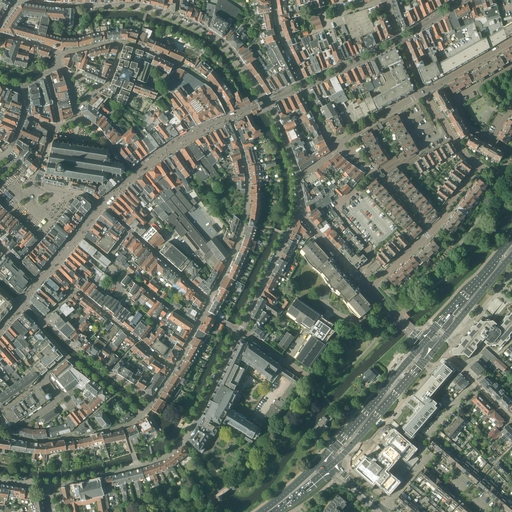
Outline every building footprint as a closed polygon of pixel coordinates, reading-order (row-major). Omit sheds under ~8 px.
[(0,7),(5,11),(10,5),(9,3),(4,0),(2,0),(0,4),(0,3),(0,7)] [(163,0),(164,1),(162,9),(167,10),(174,12),(175,0),(163,0)] [(180,0),(180,5),(179,14),(185,16),(185,17),(188,5),(188,0),(185,0),(184,0),(180,0)] [(217,0),(216,6),(212,19),(209,29),(222,38),(240,10),(225,0),(217,0)] [(313,0),(314,3),(316,10),(325,6),(323,0),(313,0)] [(426,4),(424,0),(417,0),(424,17),(430,14),(426,4)] [(428,0),(424,0),(426,4),(430,14),(434,11),(432,6),(430,2),(428,0)] [(434,11),(438,8),(434,0),(428,0),(430,2),(432,6),(434,11)] [(434,0),(438,8),(446,3),(444,0),(434,0)] [(473,0),(472,0),(467,3),(473,19),(479,17),(476,10),(473,0)] [(473,0),(476,10),(479,17),(482,27),(488,25),(486,15),(480,0),(473,0)] [(487,0),(480,0),(486,15),(488,25),(495,23),(487,0)] [(487,0),(495,23),(497,30),(500,29),(498,22),(502,21),(501,18),(498,9),(496,3),(495,0),(487,0)] [(399,21),(406,17),(407,17),(403,7),(404,7),(402,1),(393,5),(394,8),(399,21)] [(423,18),(419,6),(418,6),(416,1),(410,4),(410,5),(412,10),(417,22),(423,18)] [(188,5),(185,17),(190,19),(193,8),(194,6),(194,3),(191,3),(191,5),(188,5)] [(216,6),(207,3),(206,10),(206,15),(206,17),(206,19),(205,26),(209,29),(212,19),(216,6)] [(467,3),(454,12),(461,30),(469,49),(469,50),(473,60),(486,53),(485,52),(483,48),(481,42),(474,22),(473,19),(467,3)] [(14,36),(13,36),(14,35),(15,35),(43,43),(45,35),(49,22),(49,20),(66,22),(66,25),(66,26),(67,27),(68,28),(69,28),(70,28),(71,28),(72,27),(72,26),(73,25),(73,22),(73,19),(75,19),(75,11),(74,10),(68,9),(68,10),(67,10),(58,9),(57,9),(55,9),(55,8),(54,8),(54,9),(52,9),(45,8),(46,8),(44,8),(42,8),(42,7),(41,7),(39,7),(38,7),(37,7),(35,7),(35,6),(34,6),(32,6),(31,6),(28,6),(28,5),(27,5),(25,5),(24,5),(17,7),(16,8),(15,10),(14,10),(15,11),(13,13),(11,15),(11,16),(9,18),(9,19),(7,21),(6,23),(5,23),(5,24),(4,26),(3,27),(2,29),(1,29),(1,30),(0,31),(0,32),(13,36),(13,37),(14,36)] [(382,5),(371,8),(373,13),(384,9),(382,5)] [(417,22),(412,10),(410,5),(404,7),(403,7),(407,17),(406,17),(411,26),(417,22)] [(193,8),(190,19),(197,22),(200,11),(197,10),(198,7),(194,6),(193,8)] [(271,12),(270,6),(255,7),(254,7),(255,11),(256,11),(257,14),(271,12)] [(369,14),(368,9),(344,17),(352,39),(354,38),(361,35),(362,37),(367,50),(373,46),(374,47),(380,43),(374,29),(374,28),(369,14)] [(280,16),(281,20),(281,23),(282,24),(291,21),(290,19),(302,16),(301,11),(299,11),(296,12),(289,14),(280,16)] [(449,15),(456,33),(458,39),(463,52),(468,63),(473,60),(469,50),(469,49),(461,30),(454,12),(449,15)] [(265,21),(272,20),(271,13),(264,14),(263,14),(264,21),(265,21)] [(449,15),(443,19),(452,43),(453,45),(457,55),(462,67),(467,63),(468,63),(463,52),(458,39),(456,33),(449,15)] [(377,18),(380,25),(383,31),(386,40),(393,36),(387,18),(382,20),(381,17),(377,18)] [(403,31),(411,26),(406,17),(399,21),(403,31)] [(296,19),(291,21),(282,24),(285,34),(293,32),(293,33),(300,31),(296,19)] [(443,19),(437,23),(445,46),(452,43),(443,19)] [(265,24),(262,25),(262,24),(261,25),(259,25),(260,28),(273,24),(272,20),(265,21),(265,24)] [(437,23),(431,27),(442,53),(446,62),(447,65),(450,73),(456,70),(451,59),(446,48),(445,46),(437,23)] [(495,23),(488,25),(495,46),(501,43),(497,30),(495,23)] [(380,43),(386,40),(383,31),(380,25),(374,28),(374,29),(380,43)] [(488,25),(482,27),(482,28),(484,33),(487,40),(490,49),(495,46),(488,25)] [(99,27),(99,28),(100,31),(100,33),(102,42),(107,41),(106,33),(107,33),(106,26),(99,27)] [(251,46),(254,44),(257,42),(256,41),(257,41),(256,38),(248,44),(249,45),(246,47),(243,43),(248,38),(244,34),(245,33),(246,32),(245,31),(241,27),(233,35),(227,41),(236,50),(239,55),(249,48),(251,46)] [(431,27),(425,31),(431,46),(432,47),(435,54),(438,61),(439,63),(439,65),(444,76),(445,76),(446,75),(450,73),(447,65),(446,62),(442,53),(431,27)] [(149,40),(155,42),(157,39),(154,38),(153,40),(150,39),(153,32),(151,32),(146,29),(143,28),(141,33),(138,43),(139,44),(145,47),(148,41),(149,41),(149,40)] [(114,40),(121,39),(120,29),(119,29),(119,32),(111,32),(112,36),(113,40),(114,40)] [(131,30),(126,30),(127,40),(135,43),(139,30),(136,29),(135,31),(131,30)] [(229,29),(222,38),(226,41),(233,33),(229,29)] [(274,29),(266,31),(260,33),(262,39),(263,39),(264,39),(275,35),(275,33),(274,29)] [(481,42),(439,65),(444,76),(445,76),(446,75),(450,73),(456,70),(462,67),(467,63),(468,63),(473,60),(486,53),(485,52),(490,49),(495,46),(501,43),(507,39),(504,30),(487,40),(481,42)] [(425,31),(418,35),(424,48),(425,50),(432,47),(431,46),(425,31)] [(287,42),(295,39),(295,38),(293,33),(293,32),(285,34),(287,42)] [(321,40),(319,41),(321,46),(320,46),(322,51),(328,68),(336,64),(329,46),(327,39),(324,32),(319,34),(321,40)] [(93,43),(102,42),(100,33),(91,35),(93,43)] [(348,59),(352,57),(347,43),(345,36),(344,36),(343,34),(339,36),(342,44),(348,59)] [(63,51),(63,50),(63,47),(60,46),(62,39),(59,38),(45,35),(43,43),(43,44),(44,45),(53,48),(63,51)] [(91,35),(76,39),(78,48),(93,43),(91,35)] [(268,44),(277,40),(277,39),(275,35),(264,39),(263,39),(265,45),(268,44)] [(418,35),(412,38),(420,57),(427,54),(425,50),(424,48),(418,35)] [(300,40),(301,39),(300,36),(295,38),(295,39),(287,42),(289,46),(297,43),(296,41),(300,39),(300,40)] [(337,42),(344,61),(348,59),(342,44),(339,36),(336,38),(337,42)] [(307,37),(301,39),(306,50),(307,51),(309,55),(307,51),(312,49),(314,53),(312,49),(309,43),(309,42),(309,41),(307,37)] [(362,37),(355,40),(360,53),(361,53),(368,50),(367,50),(362,37)] [(412,38),(406,42),(407,44),(410,52),(414,60),(421,58),(420,57),(412,38)] [(29,51),(30,45),(21,43),(13,41),(4,39),(2,43),(3,43),(1,47),(6,49),(9,51),(8,54),(4,52),(0,61),(13,65),(19,48),(29,51)] [(72,47),(78,48),(76,39),(62,39),(60,46),(63,47),(63,50),(66,50),(66,49),(72,49),(72,47)] [(309,43),(312,49),(314,53),(315,55),(322,71),(328,68),(322,51),(320,46),(321,46),(319,41),(318,39),(311,42),(310,42),(309,43)] [(149,41),(148,41),(145,47),(152,49),(155,42),(149,40),(149,41)] [(155,42),(152,49),(157,51),(157,53),(160,54),(161,53),(167,55),(177,60),(181,62),(185,55),(183,54),(178,52),(170,48),(172,43),(164,40),(162,45),(155,42)] [(265,52),(272,63),(272,64),(278,62),(278,61),(279,61),(286,58),(279,45),(277,40),(268,44),(263,47),(265,52)] [(351,42),(352,45),(356,55),(360,53),(355,40),(351,42)] [(329,46),(336,64),(344,61),(337,42),(332,43),(333,45),(329,46)] [(352,45),(350,46),(349,42),(347,43),(352,57),(356,55),(352,45)] [(298,44),(290,47),(293,54),(300,51),(299,48),(300,48),(299,46),(299,47),(298,44)] [(38,47),(30,45),(29,51),(29,53),(37,55),(37,54),(42,56),(44,48),(38,47)] [(109,46),(98,48),(100,56),(108,54),(107,54),(108,53),(109,46)] [(130,48),(123,46),(121,54),(118,64),(117,67),(115,73),(113,80),(111,84),(117,87),(121,89),(116,102),(125,105),(133,86),(134,80),(135,80),(135,79),(136,76),(143,52),(136,50),(134,54),(133,53),(129,68),(127,68),(131,53),(129,52),(130,48)] [(252,53),(250,50),(253,49),(251,46),(249,48),(239,55),(241,58),(242,60),(246,66),(259,57),(262,56),(259,51),(252,53)] [(380,57),(377,58),(389,83),(382,86),(380,87),(378,87),(378,88),(383,95),(373,100),(378,111),(414,91),(414,89),(402,65),(404,64),(397,47),(386,54),(380,57)] [(414,60),(413,60),(414,61),(415,64),(417,67),(417,68),(418,68),(419,70),(418,70),(419,71),(420,76),(422,80),(424,84),(428,85),(432,83),(434,82),(438,80),(438,79),(440,78),(444,76),(439,65),(439,63),(438,61),(435,54),(432,47),(425,50),(427,54),(420,57),(421,58),(414,60)] [(47,57),(49,59),(51,56),(48,55),(50,50),(44,48),(42,56),(47,57)] [(511,48),(503,54),(503,55),(468,76),(468,74),(449,85),(453,94),(472,83),(473,85),(477,82),(505,65),(505,66),(509,64),(508,62),(511,59),(511,48)] [(316,74),(311,61),(308,62),(307,60),(310,58),(309,55),(307,51),(306,50),(301,52),(302,56),(303,56),(305,61),(306,63),(308,67),(308,68),(311,76),(316,74)] [(83,52),(79,53),(76,62),(78,63),(75,72),(77,72),(78,69),(82,58),(84,52),(83,52)] [(132,92),(154,99),(158,92),(145,87),(144,87),(145,83),(146,84),(148,76),(152,65),(168,73),(169,74),(173,65),(154,57),(143,52),(136,76),(137,77),(136,80),(136,81),(135,81),(134,80),(133,86),(134,86),(132,92)] [(18,53),(13,65),(27,68),(28,60),(29,60),(29,58),(28,58),(29,55),(18,53)] [(74,54),(74,55),(72,61),(71,61),(69,68),(71,69),(74,62),(76,62),(79,53),(74,54)] [(309,55),(310,58),(311,61),(316,74),(322,71),(315,55),(314,53),(309,55)] [(72,61),(74,55),(65,56),(62,61),(66,62),(65,66),(69,69),(69,68),(71,61),(72,61)] [(259,57),(246,66),(254,77),(261,73),(257,68),(262,65),(264,64),(262,62),(259,57)] [(85,59),(82,58),(78,69),(84,71),(85,71),(87,65),(88,60),(85,59)] [(195,70),(200,63),(198,61),(199,61),(198,60),(195,63),(186,58),(184,63),(195,70)] [(286,58),(279,61),(282,66),(284,70),(291,84),(291,85),(298,82),(291,68),(286,58)] [(373,61),(371,62),(382,86),(389,83),(377,58),(373,61)] [(206,78),(207,77),(213,71),(201,61),(200,63),(195,70),(204,76),(206,78)] [(284,70),(282,66),(279,61),(278,61),(278,62),(272,64),(278,74),(282,81),(285,87),(291,84),(284,70)] [(305,61),(304,62),(298,64),(299,66),(303,64),(305,68),(301,70),(305,79),(311,76),(308,68),(308,67),(306,63),(305,61)] [(380,87),(382,86),(371,62),(364,64),(371,80),(373,82),(377,80),(380,87)] [(266,67),(268,71),(271,76),(279,90),(285,87),(282,81),(278,74),(272,64),(272,63),(266,67)] [(92,67),(88,77),(89,78),(92,79),(95,70),(96,68),(96,65),(93,64),(92,67)] [(261,73),(254,77),(255,78),(261,87),(262,89),(267,95),(273,92),(269,85),(265,79),(263,77),(262,75),(264,73),(268,71),(266,67),(264,64),(262,65),(264,68),(262,70),(263,72),(261,73)] [(92,67),(87,65),(85,71),(84,71),(83,75),(85,76),(88,77),(92,67)] [(99,71),(98,75),(106,78),(107,76),(111,68),(101,65),(99,71)] [(369,92),(378,88),(378,87),(379,87),(380,87),(377,80),(373,82),(371,80),(364,65),(357,68),(366,87),(368,91),(369,92),(369,91),(369,92)] [(368,91),(366,87),(357,68),(350,71),(358,87),(360,90),(362,89),(364,94),(368,91)] [(189,115),(195,126),(203,123),(225,114),(220,103),(215,96),(210,90),(207,87),(205,85),(198,80),(190,75),(186,72),(179,69),(174,76),(167,87),(176,99),(180,103),(185,111),(189,115)] [(52,82),(53,85),(64,81),(63,77),(62,77),(60,70),(52,73),(50,74),(51,76),(52,82)] [(207,77),(216,90),(223,85),(219,79),(217,76),(215,74),(213,71),(207,77)] [(268,71),(264,73),(267,78),(265,79),(269,85),(273,92),(279,90),(271,76),(268,71)] [(350,71),(344,74),(348,82),(347,82),(349,86),(353,93),(357,91),(355,88),(358,87),(350,71)] [(349,86),(347,82),(348,82),(344,74),(337,77),(339,82),(343,91),(347,89),(346,88),(349,86)] [(98,75),(96,81),(104,84),(106,78),(98,75)] [(334,101),(332,102),(333,104),(334,105),(336,105),(341,103),(342,104),(349,100),(348,100),(347,98),(347,97),(346,95),(345,95),(343,91),(336,77),(330,80),(324,83),(330,95),(331,94),(333,98),(333,99),(334,101)] [(45,79),(44,78),(43,78),(38,81),(41,87),(40,87),(37,89),(38,90),(30,93),(31,100),(30,100),(32,111),(32,116),(34,116),(34,117),(36,118),(36,116),(36,115),(38,115),(38,116),(45,117),(45,118),(49,118),(50,123),(56,123),(55,122),(55,121),(54,116),(53,112),(52,105),(50,96),(48,87),(45,79),(46,79),(45,79)] [(41,87),(38,81),(28,87),(30,93),(38,90),(37,89),(40,87),(41,87)] [(67,91),(64,81),(53,85),(55,94),(67,91)] [(324,83),(319,85),(326,98),(328,97),(330,101),(331,100),(332,102),(334,101),(333,99),(333,98),(331,94),(330,95),(324,83)] [(107,88),(103,91),(99,93),(98,94),(105,98),(107,99),(108,98),(110,99),(112,94),(114,94),(117,87),(111,84),(109,86),(107,88)] [(223,85),(216,90),(220,95),(227,90),(223,85)] [(322,101),(326,99),(326,98),(319,85),(315,87),(322,101)] [(315,87),(309,89),(309,90),(317,103),(318,103),(322,101),(315,87)] [(6,101),(5,104),(8,105),(10,101),(14,92),(8,89),(3,100),(6,101)] [(227,90),(220,95),(226,103),(231,100),(233,98),(227,90)] [(448,116),(449,119),(461,140),(470,135),(456,111),(457,111),(455,107),(452,109),(441,90),(433,94),(447,117),(448,116)] [(69,100),(67,91),(55,94),(57,100),(61,99),(62,103),(69,100)] [(368,91),(364,94),(363,94),(366,99),(365,99),(364,100),(371,114),(378,111),(371,96),(369,92),(369,91),(369,92),(368,91)] [(14,92),(10,101),(21,104),(21,101),(21,96),(14,92)] [(250,103),(249,103),(247,98),(242,100),(239,92),(234,94),(235,98),(236,102),(233,104),(236,110),(250,103)] [(301,93),(294,96),(300,109),(301,111),(302,113),(303,116),(311,112),(301,93)] [(92,108),(98,113),(99,112),(100,111),(99,109),(101,107),(102,108),(104,106),(102,105),(107,99),(105,98),(98,94),(88,103),(88,104),(92,108)] [(294,96),(287,98),(293,111),(294,112),(300,109),(294,96)] [(287,98),(281,101),(286,112),(279,114),(281,119),(290,115),(289,113),(293,111),(287,98)] [(57,100),(59,110),(65,108),(70,107),(69,100),(62,103),(61,99),(57,100)] [(190,129),(195,126),(189,115),(185,111),(180,103),(176,99),(171,102),(175,109),(172,111),(172,112),(173,113),(186,130),(190,129)] [(327,101),(326,99),(322,101),(318,103),(321,109),(329,104),(327,101)] [(231,100),(226,103),(231,113),(236,110),(233,104),(231,100)] [(365,117),(365,118),(369,115),(371,114),(364,100),(361,102),(358,103),(364,117),(365,117)] [(8,105),(21,110),(21,104),(10,101),(8,105)] [(186,130),(173,113),(172,112),(169,113),(166,109),(167,109),(160,101),(155,105),(158,108),(159,109),(179,134),(186,130)] [(275,105),(279,114),(286,112),(281,101),(276,103),(275,105)] [(417,103),(421,109),(421,110),(428,122),(431,120),(425,109),(425,108),(421,102),(420,101),(417,103)] [(334,105),(333,104),(332,102),(329,104),(321,109),(328,120),(339,114),(334,105)] [(8,105),(5,104),(2,104),(1,108),(20,114),(21,110),(8,105)] [(101,115),(98,113),(92,108),(88,104),(87,105),(81,113),(84,115),(83,115),(84,116),(91,121),(91,122),(92,122),(95,124),(102,116),(101,115)] [(110,110),(105,106),(101,110),(107,115),(110,110)] [(59,114),(60,121),(66,119),(70,117),(73,116),(72,112),(70,107),(65,108),(58,110),(59,114)] [(252,111),(251,111),(251,112),(252,113),(252,114),(253,115),(257,114),(256,112),(257,112),(260,110),(261,110),(262,108),(261,107),(260,107),(259,107),(258,107),(256,108),(255,109),(253,110),(252,111)] [(19,119),(20,114),(1,108),(0,108),(0,112),(5,114),(13,118),(13,117),(19,119)] [(157,118),(172,138),(179,134),(159,109),(154,113),(154,114),(152,115),(155,119),(157,118)] [(158,132),(166,142),(172,138),(157,118),(155,119),(152,115),(149,111),(141,118),(147,126),(151,130),(153,128),(157,133),(158,132)] [(283,124),(283,125),(297,120),(297,119),(301,117),(303,116),(302,113),(302,114),(301,111),(299,113),(299,112),(293,115),(281,120),(282,121),(283,124)] [(0,120),(2,122),(9,125),(16,128),(17,125),(18,119),(13,117),(13,118),(5,114),(0,112),(0,120)] [(95,124),(99,128),(108,118),(109,117),(102,112),(100,114),(99,112),(98,113),(101,115),(102,116),(95,124)] [(304,123),(306,129),(316,124),(311,112),(303,116),(301,117),(304,123)] [(347,129),(344,123),(339,114),(328,120),(327,121),(336,135),(347,129)] [(36,116),(36,118),(39,119),(50,123),(49,118),(45,118),(45,117),(38,116),(38,115),(36,115),(36,116)] [(252,120),(249,115),(245,117),(244,117),(249,129),(250,132),(250,133),(251,136),(260,130),(256,125),(254,125),(252,120)] [(381,125),(388,121),(395,116),(394,115),(380,123),(380,122),(377,124),(380,130),(383,128),(381,125)] [(396,116),(395,116),(388,121),(391,125),(390,126),(395,133),(405,127),(401,120),(398,115),(397,116),(396,116)] [(511,117),(509,116),(507,119),(509,120),(498,139),(506,144),(511,134),(511,117)] [(243,135),(238,136),(241,143),(247,142),(246,140),(248,139),(251,139),(252,138),(251,136),(250,133),(250,132),(249,129),(244,117),(234,122),(235,123),(234,123),(234,124),(234,125),(237,132),(238,135),(243,133),(242,130),(244,129),(246,134),(243,134),(243,135)] [(32,132),(39,135),(41,131),(38,130),(38,129),(36,129),(34,128),(35,126),(36,125),(37,125),(37,124),(33,121),(28,119),(26,118),(26,120),(25,121),(23,127),(22,128),(32,132)] [(112,121),(108,118),(99,128),(102,131),(112,121)] [(0,126),(7,131),(7,132),(14,134),(16,128),(9,125),(2,122),(0,120),(0,126)] [(297,126),(300,125),(297,120),(283,125),(286,131),(296,127),(297,126)] [(105,135),(113,128),(116,125),(112,121),(102,131),(105,135)] [(229,123),(225,125),(231,136),(233,141),(236,140),(235,136),(229,123)] [(42,136),(47,139),(48,134),(49,130),(45,129),(38,124),(37,127),(37,128),(36,129),(38,129),(38,130),(41,131),(39,135),(40,135),(40,136),(42,136)] [(306,129),(305,130),(306,132),(309,131),(310,134),(311,134),(314,132),(319,129),(316,124),(306,129)] [(113,145),(116,143),(121,138),(121,137),(125,134),(116,125),(113,128),(116,132),(109,139),(109,140),(113,145)] [(225,125),(222,127),(227,138),(228,138),(231,136),(225,125)] [(371,132),(372,132),(378,129),(376,125),(367,131),(369,133),(371,132)] [(0,134),(4,139),(2,140),(3,141),(9,144),(12,137),(13,137),(14,134),(7,132),(7,131),(0,126),(0,134)] [(143,128),(144,129),(148,134),(152,139),(159,147),(162,145),(151,130),(147,126),(145,128),(144,127),(143,128)] [(222,127),(216,130),(225,145),(226,145),(227,144),(227,145),(229,144),(228,143),(230,142),(228,138),(227,138),(222,127)] [(286,131),(291,144),(301,139),(302,139),(306,137),(303,131),(302,131),(301,129),(297,131),(296,127),(286,131)] [(399,140),(402,145),(412,139),(409,134),(405,127),(395,133),(399,141),(399,140)] [(17,140),(22,143),(25,137),(37,142),(40,135),(39,135),(32,132),(22,128),(17,140)] [(109,139),(116,132),(113,128),(105,135),(109,139)] [(140,161),(145,157),(149,153),(144,146),(140,140),(139,140),(135,135),(136,134),(133,130),(134,129),(132,128),(125,134),(121,137),(121,138),(116,143),(113,145),(114,146),(117,144),(118,143),(123,139),(129,147),(140,161)] [(136,134),(135,135),(139,140),(140,140),(144,146),(149,153),(155,149),(151,144),(141,131),(139,128),(134,132),(136,134)] [(151,130),(162,145),(166,142),(158,132),(157,133),(153,128),(151,130)] [(155,149),(159,147),(152,139),(148,134),(144,129),(141,131),(151,144),(155,149)] [(311,134),(312,137),(311,138),(312,139),(312,140),(313,140),(319,137),(322,135),(319,129),(314,132),(311,134)] [(225,145),(216,130),(211,133),(218,143),(223,151),(223,152),(225,155),(232,152),(234,151),(234,150),(233,148),(231,143),(229,144),(227,145),(227,144),(226,145),(225,145)] [(249,141),(251,140),(252,143),(254,143),(253,139),(262,134),(263,134),(260,130),(251,136),(252,138),(251,139),(248,139),(249,141)] [(367,131),(362,134),(364,137),(361,138),(362,140),(364,143),(374,137),(372,132),(371,132),(369,133),(367,131)] [(219,153),(220,154),(223,152),(223,151),(218,143),(211,133),(206,135),(213,145),(219,153)] [(77,181),(78,181),(78,180),(81,180),(82,181),(82,182),(83,180),(87,181),(86,183),(87,183),(88,181),(91,182),(91,183),(92,184),(92,182),(96,182),(96,184),(97,184),(97,183),(102,183),(103,182),(105,181),(106,181),(107,180),(105,179),(106,179),(106,176),(108,175),(108,173),(112,174),(112,176),(113,174),(116,175),(115,176),(116,176),(116,175),(120,175),(120,177),(121,177),(121,175),(123,173),(124,174),(125,173),(124,172),(124,169),(125,169),(125,168),(124,168),(122,166),(123,164),(122,164),(121,163),(119,161),(114,153),(111,153),(111,155),(109,155),(107,152),(108,151),(107,150),(108,150),(105,149),(103,148),(92,145),(78,143),(73,142),(72,142),(72,143),(73,143),(72,144),(72,146),(68,145),(68,142),(69,137),(64,137),(60,136),(55,135),(54,135),(53,141),(52,141),(52,143),(51,142),(51,143),(52,144),(50,150),(48,160),(45,172),(45,174),(44,174),(44,175),(44,176),(43,176),(42,181),(42,182),(43,182),(43,181),(45,182),(46,183),(46,182),(49,183),(48,183),(49,183),(52,183),(52,184),(55,184),(55,185),(55,184),(58,185),(61,186),(62,186),(64,186),(64,187),(65,187),(65,186),(66,182),(72,183),(72,180),(73,181),(73,179),(77,179),(77,181)] [(206,135),(201,138),(208,149),(216,161),(222,158),(220,154),(219,153),(213,145),(206,135)] [(312,139),(311,138),(310,135),(309,135),(306,137),(302,139),(301,139),(291,144),(293,151),(303,145),(307,143),(310,141),(310,140),(312,139)] [(293,151),(296,157),(305,152),(313,147),(316,145),(325,141),(322,136),(322,135),(319,137),(313,140),(314,140),(313,141),(313,140),(313,141),(311,142),(310,141),(307,143),(303,145),(293,151)] [(374,137),(364,143),(366,145),(368,150),(371,155),(381,149),(378,145),(378,144),(374,137)] [(500,162),(503,156),(504,154),(485,143),(486,142),(483,139),(481,142),(471,137),(467,145),(480,153),(481,152),(500,162)] [(208,149),(201,138),(194,142),(200,150),(206,159),(212,166),(217,162),(216,161),(208,149)] [(118,143),(125,151),(135,164),(140,161),(129,147),(123,139),(118,143)] [(404,149),(406,153),(409,157),(416,153),(419,151),(415,144),(412,139),(402,145),(405,149),(404,149)] [(28,147),(28,146),(22,143),(17,140),(16,144),(20,148),(24,151),(28,147)] [(230,142),(231,143),(233,148),(234,150),(238,148),(236,140),(233,141),(230,142)] [(251,140),(241,143),(243,149),(253,146),(252,143),(251,140)] [(32,141),(28,146),(28,147),(24,151),(19,157),(22,161),(23,162),(23,163),(28,158),(31,154),(33,151),(36,149),(33,146),(34,145),(36,147),(38,144),(37,143),(37,144),(35,143),(32,141)] [(316,145),(313,147),(316,152),(319,151),(327,146),(325,141),(316,145)] [(200,150),(194,142),(187,146),(193,155),(193,156),(197,161),(200,165),(203,170),(204,169),(209,176),(214,182),(220,177),(212,166),(206,159),(200,150)] [(439,149),(445,160),(452,155),(457,152),(452,144),(451,142),(446,145),(439,149)] [(131,168),(135,164),(125,151),(118,143),(117,144),(120,147),(116,149),(118,152),(125,160),(126,161),(128,163),(131,168)] [(16,144),(14,150),(18,156),(19,157),(24,151),(20,148),(16,144)] [(187,146),(179,151),(185,159),(192,170),(194,172),(196,176),(201,183),(209,176),(204,169),(203,170),(200,165),(197,161),(193,156),(193,155),(187,146)] [(319,151),(316,152),(314,153),(318,159),(324,155),(330,151),(327,146),(319,151)] [(296,157),(298,165),(314,153),(316,152),(313,147),(305,152),(296,157)] [(381,149),(371,155),(373,160),(374,160),(376,164),(378,167),(381,165),(388,161),(384,153),(383,153),(381,149)] [(437,164),(445,160),(439,149),(432,154),(432,153),(427,156),(433,166),(437,164)] [(28,158),(23,163),(24,163),(24,164),(26,165),(29,168),(32,163),(36,158),(36,157),(38,152),(35,151),(32,155),(31,154),(28,158)] [(185,159),(179,151),(176,152),(181,159),(190,172),(191,174),(194,172),(192,170),(185,159)] [(176,152),(170,157),(180,172),(186,179),(187,181),(191,178),(190,176),(191,174),(190,172),(181,159),(176,152)] [(234,161),(241,158),(239,152),(233,155),(232,155),(234,161)] [(245,154),(247,162),(254,160),(257,160),(255,152),(252,152),(245,154)] [(307,167),(318,159),(314,153),(298,165),(299,165),(299,167),(301,171),(307,167)] [(335,169),(337,171),(340,168),(343,166),(348,161),(343,157),(339,153),(329,161),(335,169)] [(409,157),(406,153),(404,154),(404,153),(398,157),(401,162),(406,159),(407,161),(417,155),(416,153),(409,157)] [(384,170),(399,161),(396,156),(388,161),(381,165),(384,170)] [(428,169),(433,166),(427,156),(422,159),(415,163),(421,174),(429,169),(428,169)] [(32,163),(29,168),(31,169),(35,172),(38,166),(40,161),(39,161),(40,158),(36,157),(36,158),(32,163)] [(180,172),(170,157),(165,160),(173,172),(181,183),(183,186),(184,187),(188,185),(186,182),(187,181),(186,179),(180,172)] [(48,160),(47,159),(45,159),(43,162),(40,167),(37,173),(43,176),(44,176),(44,175),(44,174),(45,174),(45,172),(48,160)] [(231,163),(233,169),(237,168),(237,167),(242,166),(241,159),(231,163)] [(166,169),(170,175),(172,178),(174,181),(177,179),(180,183),(177,185),(180,188),(183,186),(181,183),(173,172),(165,160),(161,162),(166,169)] [(249,172),(260,171),(259,167),(264,166),(265,166),(265,168),(275,165),(274,161),(265,164),(263,164),(260,165),(259,165),(248,166),(249,172)] [(332,171),(335,169),(329,161),(324,165),(329,171),(329,170),(330,171),(332,170),(332,171)] [(345,172),(352,165),(348,162),(348,161),(343,166),(340,168),(342,170),(344,173),(345,172)] [(454,172),(463,179),(469,172),(469,173),(471,170),(472,169),(473,168),(467,164),(464,161),(463,161),(460,165),(454,172)] [(161,162),(154,167),(158,172),(162,177),(161,177),(166,183),(173,192),(178,199),(188,210),(190,212),(195,208),(193,206),(197,203),(193,198),(189,201),(181,190),(180,188),(177,185),(180,183),(177,179),(174,181),(172,178),(170,175),(166,169),(161,162)] [(329,171),(324,165),(318,169),(325,175),(327,173),(329,175),(330,174),(331,176),(332,175),(329,171)] [(348,176),(346,179),(348,181),(351,178),(359,169),(357,168),(352,165),(345,172),(348,176)] [(237,175),(244,174),(244,173),(242,166),(237,167),(237,168),(233,169),(235,175),(237,175)] [(184,214),(188,210),(178,199),(173,192),(166,183),(161,177),(162,177),(158,172),(154,167),(147,172),(156,184),(175,205),(183,215),(184,214)] [(397,185),(406,177),(400,171),(396,167),(388,175),(392,179),(397,185)] [(318,169),(316,170),(323,179),(325,181),(328,179),(326,176),(325,175),(318,169)] [(351,178),(357,183),(365,173),(359,169),(351,178)] [(325,181),(323,179),(316,170),(313,172),(322,183),(325,181)] [(380,170),(379,171),(378,171),(376,172),(382,179),(385,176),(383,173),(382,174),(380,170)] [(156,184),(147,172),(142,176),(153,188),(169,208),(171,211),(173,213),(188,232),(186,233),(186,234),(187,233),(189,235),(190,237),(192,240),(194,242),(196,245),(198,247),(201,250),(206,256),(209,254),(211,251),(206,244),(207,243),(197,230),(184,214),(183,215),(175,205),(156,184)] [(307,183),(308,185),(311,183),(314,188),(317,187),(322,184),(322,183),(313,172),(302,181),(301,182),(302,186),(307,183)] [(449,179),(446,183),(455,190),(456,189),(457,188),(459,185),(463,179),(454,172),(449,178),(449,179)] [(108,173),(108,175),(108,176),(108,177),(108,179),(108,180),(109,182),(110,183),(109,183),(113,187),(116,184),(111,179),(112,178),(112,176),(112,174),(108,173)] [(122,179),(121,177),(120,177),(120,175),(116,175),(116,176),(115,176),(116,175),(113,174),(112,176),(112,178),(111,179),(116,184),(122,179)] [(232,183),(237,181),(238,180),(244,181),(244,174),(237,175),(235,175),(235,176),(228,178),(232,183)] [(108,176),(108,175),(106,176),(106,179),(105,179),(107,180),(106,181),(105,181),(103,182),(102,183),(101,183),(102,185),(101,186),(102,188),(102,189),(105,193),(106,194),(113,187),(109,183),(110,183),(109,182),(108,180),(108,179),(108,177),(108,176)] [(153,188),(142,176),(136,181),(144,190),(151,198),(157,205),(163,211),(167,215),(171,211),(169,208),(153,188)] [(376,177),(366,186),(367,188),(376,180),(377,179),(376,177)] [(412,184),(406,177),(397,185),(403,191),(406,196),(415,188),(412,184)] [(84,191),(86,186),(77,185),(77,182),(77,181),(77,179),(73,179),(73,181),(72,180),(72,183),(72,184),(71,184),(70,186),(70,189),(77,190),(84,191)] [(367,188),(368,189),(373,194),(374,194),(377,197),(386,189),(382,185),(382,186),(376,180),(367,188)] [(446,228),(445,229),(446,230),(446,229),(448,230),(452,233),(468,212),(467,211),(487,186),(480,180),(460,206),(459,206),(457,209),(458,210),(445,227),(446,228)] [(168,216),(167,215),(163,211),(157,205),(151,198),(144,190),(136,181),(132,184),(144,197),(149,203),(157,212),(164,220),(168,216)] [(336,187),(340,190),(344,194),(345,194),(345,195),(349,191),(351,189),(352,189),(351,189),(350,187),(346,184),(344,186),(340,182),(336,187)] [(259,185),(250,186),(250,194),(261,194),(263,194),(263,192),(259,192),(259,187),(265,186),(267,186),(266,183),(261,184),(259,184),(259,185)] [(304,194),(311,190),(308,185),(307,183),(302,186),(304,192),(304,194)] [(455,190),(446,183),(443,186),(437,193),(446,200),(451,194),(452,194),(454,192),(455,191),(455,190)] [(86,184),(86,186),(84,191),(93,195),(95,189),(95,187),(86,184)] [(162,221),(164,220),(157,212),(149,203),(144,197),(132,184),(128,187),(140,201),(140,200),(145,206),(148,209),(151,207),(162,221)] [(341,196),(344,194),(340,190),(334,184),(333,184),(326,189),(322,191),(318,193),(319,196),(314,198),(315,198),(306,202),(307,208),(325,197),(328,195),(333,192),(335,190),(341,196)] [(144,208),(145,206),(140,200),(140,201),(128,187),(127,188),(124,191),(132,198),(131,198),(138,205),(140,203),(144,208)] [(304,194),(305,199),(315,195),(314,191),(315,190),(316,191),(318,190),(317,187),(314,188),(311,190),(304,194)] [(102,188),(96,190),(98,191),(97,192),(98,192),(98,193),(100,197),(105,193),(102,189),(102,188)] [(415,188),(406,196),(410,200),(411,200),(416,206),(425,198),(419,191),(419,192),(415,188)] [(386,208),(395,200),(389,194),(390,194),(386,189),(377,197),(381,201),(380,202),(386,208)] [(132,198),(124,191),(120,195),(132,207),(136,211),(143,218),(147,215),(145,213),(144,211),(144,212),(138,205),(131,198),(132,198)] [(319,196),(318,193),(317,194),(315,195),(305,199),(306,202),(315,198),(314,198),(319,196)] [(120,195),(116,199),(127,209),(135,218),(140,223),(143,226),(147,222),(143,218),(136,211),(132,207),(120,195)] [(318,210),(322,209),(327,205),(329,204),(332,202),(330,198),(328,195),(325,197),(307,208),(309,217),(318,210)] [(77,197),(75,199),(82,205),(77,211),(84,216),(90,208),(90,205),(87,202),(82,198),(77,197)] [(431,204),(425,198),(416,206),(421,211),(421,212),(425,216),(434,208),(430,204),(431,204)] [(75,199),(71,205),(76,209),(77,211),(82,205),(75,199)] [(120,218),(128,226),(135,218),(127,209),(116,199),(114,201),(108,207),(118,216),(120,218)] [(395,200),(386,208),(392,215),(392,214),(396,218),(405,210),(401,206),(400,206),(395,200)] [(260,205),(252,204),(251,207),(251,210),(259,212),(259,209),(260,208),(259,208),(260,206),(260,205)] [(67,209),(73,214),(76,209),(71,205),(67,209)] [(434,208),(425,216),(429,220),(431,218),(433,221),(437,216),(436,214),(437,212),(434,208)] [(67,209),(63,214),(70,220),(77,225),(79,222),(71,216),(73,214),(67,209)] [(73,214),(71,216),(79,222),(84,216),(77,211),(76,209),(73,214)] [(318,210),(309,217),(314,222),(321,216),(325,213),(322,209),(318,210)] [(405,210),(396,218),(399,222),(405,229),(414,221),(408,215),(408,214),(405,210)] [(115,228),(119,224),(105,211),(100,216),(112,226),(115,228)] [(335,217),(337,215),(338,215),(335,212),(332,213),(329,216),(317,226),(320,230),(321,228),(328,223),(327,221),(331,217),(333,219),(335,217)] [(8,213),(4,218),(1,222),(5,225),(12,216),(8,213)] [(180,238),(181,237),(186,233),(188,232),(173,213),(169,216),(169,215),(168,216),(164,220),(165,220),(167,223),(169,225),(172,229),(173,228),(180,238)] [(59,220),(65,225),(67,224),(73,230),(77,226),(77,225),(70,220),(63,214),(60,219),(59,220)] [(314,222),(317,226),(329,216),(327,214),(327,215),(322,218),(321,216),(314,222)] [(0,236),(3,233),(4,233),(5,231),(8,228),(15,219),(14,218),(12,216),(5,225),(1,222),(0,223),(0,236)] [(100,217),(96,221),(108,231),(109,229),(111,230),(113,232),(116,229),(119,231),(122,227),(119,224),(115,228),(112,226),(100,216),(100,217)] [(234,216),(232,221),(239,227),(241,222),(234,216)] [(128,226),(135,232),(139,229),(139,228),(137,226),(140,223),(135,218),(128,226)] [(9,234),(12,231),(15,227),(19,222),(15,219),(8,228),(5,231),(9,234)] [(150,225),(151,227),(145,232),(146,233),(141,237),(147,242),(152,237),(157,232),(160,229),(163,227),(161,224),(157,219),(153,223),(150,225)] [(323,233),(327,237),(335,231),(340,226),(344,223),(340,219),(338,221),(335,223),(331,227),(331,226),(323,233)] [(59,220),(56,224),(61,228),(62,229),(69,235),(73,230),(67,224),(65,225),(59,220)] [(236,237),(239,227),(232,221),(230,220),(229,224),(231,225),(229,230),(236,237)] [(296,227),(293,233),(301,237),(302,238),(310,231),(309,229),(301,220),(300,220),(296,227)] [(101,230),(116,242),(120,237),(122,234),(125,230),(122,227),(119,231),(116,229),(113,232),(111,230),(109,229),(108,231),(96,221),(93,225),(98,229),(100,230),(101,230)] [(329,225),(328,223),(321,228),(320,230),(323,233),(331,226),(331,227),(335,223),(334,221),(331,224),(330,224),(329,225)] [(414,221),(405,229),(411,235),(415,239),(423,231),(419,226),(419,227),(414,221)] [(9,238),(11,240),(12,238),(16,234),(23,226),(19,222),(15,227),(12,231),(9,234),(7,237),(9,238)] [(61,228),(56,224),(52,228),(48,233),(46,237),(52,242),(59,247),(69,235),(62,229),(61,228)] [(98,229),(93,225),(89,231),(97,237),(93,243),(107,254),(116,242),(101,230),(100,230),(98,229)] [(215,234),(217,232),(219,231),(213,225),(209,228),(215,234)] [(12,238),(17,243),(19,241),(21,239),(22,237),(28,231),(23,226),(16,234),(12,238)] [(246,226),(244,230),(247,231),(246,233),(254,235),(256,228),(254,227),(254,228),(248,226),(246,226)] [(137,233),(141,237),(146,233),(145,232),(143,230),(142,231),(140,229),(137,233)] [(236,237),(229,230),(227,229),(223,240),(231,249),(232,248),(236,237)] [(252,238),(254,235),(246,233),(247,231),(244,230),(243,235),(245,236),(244,239),(252,241),(252,238)] [(20,243),(21,244),(22,243),(24,241),(31,234),(31,233),(28,231),(22,237),(21,239),(19,241),(20,243)] [(97,237),(89,231),(85,237),(93,243),(97,237)] [(313,234),(310,231),(302,238),(303,239),(304,237),(306,239),(305,240),(306,241),(307,239),(313,234)] [(339,234),(335,231),(327,237),(331,241),(338,235),(339,234)] [(335,246),(339,250),(347,242),(351,239),(355,235),(351,231),(347,235),(349,237),(344,241),(342,239),(335,246)] [(164,241),(157,232),(152,237),(147,242),(154,248),(156,246),(157,246),(158,247),(164,241)] [(293,233),(291,236),(300,241),(301,239),(300,239),(301,237),(293,233)] [(19,246),(20,247),(21,249),(24,246),(29,241),(34,236),(31,234),(24,241),(22,243),(21,244),(19,246)] [(126,249),(127,248),(135,238),(130,234),(128,238),(127,238),(125,242),(124,241),(124,242),(122,246),(126,249)] [(331,241),(335,246),(342,239),(338,235),(331,241)] [(355,235),(351,239),(354,244),(359,239),(355,235)] [(391,244),(398,253),(404,247),(405,248),(409,244),(401,235),(397,239),(397,238),(391,244)] [(38,240),(34,236),(29,241),(24,246),(29,250),(31,248),(38,240)] [(2,242),(6,246),(11,240),(9,238),(7,237),(2,242)] [(48,247),(52,242),(46,237),(42,241),(48,247)] [(214,237),(207,243),(206,244),(211,251),(212,250),(221,262),(229,255),(214,237)] [(10,250),(17,243),(12,238),(11,240),(6,246),(10,250)] [(127,248),(133,253),(141,244),(135,238),(127,248)] [(244,239),(241,246),(250,250),(253,251),(254,247),(254,248),(255,247),(254,247),(255,243),(261,245),(262,243),(252,238),(252,241),(244,239)] [(94,259),(104,267),(101,270),(104,273),(106,269),(105,268),(110,262),(98,252),(92,247),(83,240),(78,246),(86,252),(89,255),(90,256),(94,259)] [(290,240),(286,247),(294,251),(296,246),(300,249),(302,247),(297,244),(290,240)] [(42,241),(40,243),(47,250),(49,247),(48,247),(42,241)] [(324,278),(328,284),(330,287),(332,289),(335,292),(339,295),(343,299),(344,300),(347,304),(349,308),(350,309),(352,312),(355,315),(356,316),(360,319),(362,317),(371,309),(369,307),(371,305),(360,293),(360,292),(361,290),(359,288),(356,287),(356,288),(347,278),(347,277),(344,273),(343,273),(334,263),(335,263),(335,260),(333,258),(331,258),(330,259),(315,242),(315,243),(314,244),(311,241),(302,249),(303,250),(301,251),(304,256),(307,260),(307,261),(309,264),(310,264),(313,267),(317,271),(321,274),(324,278)] [(440,248),(434,241),(417,256),(416,254),(413,257),(389,279),(390,281),(389,281),(391,283),(392,283),(395,286),(419,264),(420,266),(440,248)] [(52,255),(59,247),(52,242),(48,247),(49,247),(47,250),(52,255)] [(159,252),(181,272),(190,262),(168,242),(159,252)] [(349,244),(347,242),(339,250),(343,254),(350,247),(348,244),(349,244)] [(21,244),(20,243),(19,244),(20,245),(19,246),(17,244),(14,248),(11,251),(19,259),(20,259),(29,250),(24,246),(21,249),(20,247),(19,246),(21,244)] [(52,255),(47,250),(40,243),(37,246),(50,258),(52,255)] [(362,243),(357,247),(361,251),(366,247),(362,243)] [(131,255),(136,260),(146,248),(141,244),(133,253),(131,255)] [(392,258),(398,253),(391,244),(384,250),(379,255),(387,263),(393,259),(392,258)] [(34,250),(46,262),(50,258),(37,246),(34,250)] [(86,259),(90,262),(91,261),(87,258),(89,255),(86,252),(78,246),(75,249),(86,259)] [(249,254),(250,250),(241,246),(238,253),(246,256),(247,253),(249,254)] [(193,252),(196,255),(197,255),(204,264),(206,262),(204,259),(206,256),(201,250),(198,247),(193,251),(193,252)] [(286,247),(283,254),(291,258),(295,259),(296,257),(291,255),(294,251),(286,247)] [(352,249),(350,247),(343,254),(346,257),(353,251),(354,250),(353,248),(352,249)] [(136,261),(141,266),(151,253),(146,248),(136,260),(137,260),(136,261)] [(101,271),(95,266),(90,262),(86,259),(75,249),(68,257),(82,269),(82,270),(84,271),(85,272),(82,274),(86,278),(89,275),(90,276),(94,271),(98,275),(94,280),(99,284),(101,286),(102,286),(109,277),(104,273),(101,270),(101,271)] [(42,267),(46,262),(34,250),(31,252),(30,254),(36,261),(42,267)] [(211,251),(209,254),(206,256),(204,259),(206,262),(213,270),(219,276),(224,266),(221,262),(212,250),(211,251)] [(355,253),(353,251),(346,257),(349,261),(358,254),(357,253),(357,252),(355,253)] [(352,263),(354,265),(359,260),(364,255),(360,251),(357,253),(358,254),(349,261),(351,263),(352,263)] [(151,253),(141,266),(140,267),(138,266),(132,273),(132,274),(135,276),(138,273),(141,269),(140,269),(141,268),(146,272),(157,258),(151,253)] [(246,256),(238,253),(236,258),(243,262),(245,258),(245,259),(246,256)] [(30,262),(33,264),(39,271),(42,267),(36,261),(30,254),(27,257),(31,261),(30,262)] [(127,259),(124,256),(121,254),(116,261),(122,266),(126,262),(126,261),(127,259)] [(283,254),(280,259),(289,263),(291,258),(283,254)] [(364,255),(359,260),(363,264),(367,259),(364,255)] [(387,263),(379,255),(376,258),(378,259),(376,261),(380,266),(382,264),(384,266),(387,263)] [(4,256),(0,260),(0,278),(7,284),(8,283),(9,284),(12,287),(19,293),(21,293),(30,281),(30,280),(24,274),(10,261),(4,256)] [(36,275),(39,271),(33,264),(30,262),(31,261),(27,257),(22,261),(22,263),(34,275),(36,275)] [(65,261),(77,273),(80,271),(82,270),(82,269),(68,257),(65,261)] [(162,263),(157,258),(146,272),(152,277),(153,275),(157,270),(162,263)] [(232,261),(231,264),(240,268),(241,268),(242,266),(241,265),(243,262),(236,258),(234,262),(232,261)] [(289,263),(280,259),(277,265),(274,271),(283,275),(285,276),(290,265),(291,264),(289,263)] [(356,266),(358,268),(363,264),(359,260),(354,265),(356,267),(356,266)] [(77,273),(65,261),(61,265),(76,279),(77,281),(78,282),(75,286),(79,290),(86,281),(82,277),(77,273)] [(130,266),(127,269),(127,270),(132,273),(138,266),(140,267),(141,266),(136,261),(135,261),(130,266)] [(192,270),(196,265),(192,262),(185,269),(189,273),(191,271),(190,270),(192,270)] [(159,275),(157,277),(160,279),(163,275),(168,268),(162,263),(157,270),(161,274),(159,276),(159,275)] [(232,267),(230,270),(239,275),(241,271),(239,270),(240,268),(231,264),(230,267),(232,267)] [(76,279),(61,265),(58,269),(66,277),(72,283),(74,282),(74,281),(75,281),(74,281),(76,279)] [(189,273),(192,275),(194,274),(195,275),(199,271),(200,269),(196,265),(192,270),(190,270),(191,271),(189,273)] [(167,281),(168,280),(173,273),(168,268),(163,275),(162,276),(167,281)] [(213,270),(211,273),(209,276),(210,276),(216,281),(219,276),(213,270)] [(238,278),(239,275),(230,270),(229,274),(227,273),(225,276),(235,281),(235,280),(236,278),(238,278)] [(55,271),(52,275),(65,288),(68,285),(63,280),(61,277),(61,276),(60,275),(60,276),(55,271)] [(200,271),(199,271),(195,275),(194,274),(192,275),(189,279),(192,282),(196,277),(197,278),(198,277),(200,275),(198,274),(200,271)] [(274,271),(272,276),(279,280),(280,281),(283,275),(274,271)] [(172,287),(179,279),(173,273),(168,280),(170,283),(169,284),(172,287)] [(70,287),(68,285),(65,288),(52,275),(48,278),(59,288),(63,292),(66,289),(67,290),(70,287)] [(197,286),(201,282),(202,280),(198,277),(200,275),(198,277),(197,278),(196,277),(192,282),(197,286)] [(131,282),(132,281),(132,280),(130,278),(127,276),(121,283),(125,286),(128,281),(131,283),(131,282)] [(213,286),(216,281),(210,276),(207,280),(213,286)] [(225,276),(219,287),(228,291),(231,285),(237,289),(242,291),(244,286),(244,285),(235,280),(235,281),(225,276)] [(272,276),(269,282),(277,286),(279,280),(272,276)] [(48,278),(45,282),(59,294),(60,293),(57,290),(59,288),(48,278)] [(155,283),(155,284),(156,282),(152,279),(147,286),(151,289),(155,283)] [(172,287),(177,291),(185,283),(179,279),(172,287)] [(87,280),(86,281),(79,290),(83,292),(91,283),(87,280)] [(202,280),(201,282),(210,290),(213,286),(207,280),(206,281),(205,282),(203,280),(202,280)] [(45,282),(41,287),(58,302),(65,295),(61,292),(60,293),(59,294),(45,282)] [(210,290),(201,282),(197,286),(207,295),(208,294),(210,290)] [(266,288),(273,292),(277,286),(269,282),(266,288)] [(89,297),(95,289),(97,287),(92,283),(84,293),(89,297)] [(158,286),(155,284),(155,283),(151,289),(156,293),(160,288),(158,286)] [(190,288),(185,283),(177,291),(182,296),(183,296),(190,288)] [(129,293),(132,296),(139,287),(134,284),(129,293)] [(53,307),(58,302),(41,287),(41,286),(36,291),(36,292),(42,297),(50,304),(53,306),(53,307)] [(132,296),(129,300),(135,304),(138,301),(138,300),(145,291),(140,286),(139,287),(132,296)] [(228,291),(219,287),(218,290),(220,291),(218,294),(225,298),(228,292),(228,291)] [(190,298),(194,302),(198,296),(198,295),(197,295),(196,294),(195,292),(190,288),(183,296),(186,298),(186,299),(188,301),(190,298)] [(266,288),(261,297),(273,305),(279,297),(275,295),(275,294),(274,294),(273,293),(273,292),(266,288)] [(89,297),(91,299),(99,292),(95,289),(89,297)] [(138,301),(143,305),(145,304),(150,308),(156,301),(151,296),(149,293),(145,291),(138,300),(138,301)] [(33,296),(49,311),(51,309),(48,306),(50,304),(42,297),(36,292),(33,296)] [(78,302),(79,303),(84,298),(77,292),(72,297),(78,302)] [(101,294),(99,292),(91,299),(95,302),(101,294)] [(0,293),(0,321),(13,306),(13,304),(8,299),(5,297),(3,296),(1,294),(0,293)] [(101,294),(95,302),(98,304),(105,297),(101,294)] [(222,304),(225,298),(218,294),(216,297),(214,296),(213,299),(222,304)] [(105,297),(98,304),(102,307),(103,306),(110,297),(107,295),(105,297)] [(44,316),(49,311),(33,296),(29,301),(44,316)] [(199,296),(198,296),(194,302),(192,304),(201,310),(205,302),(200,297),(200,298),(199,297),(199,296)] [(78,312),(81,308),(79,306),(78,306),(78,307),(75,304),(78,302),(72,297),(68,301),(74,306),(74,307),(78,312)] [(110,297),(103,306),(106,307),(114,299),(110,297)] [(255,318),(258,320),(257,322),(258,324),(258,325),(259,325),(260,326),(260,325),(262,327),(261,327),(263,328),(263,327),(264,326),(264,325),(263,325),(270,316),(267,314),(267,313),(265,312),(266,311),(267,309),(278,317),(282,312),(273,305),(261,297),(252,316),(251,318),(254,319),(255,318)] [(87,301),(84,298),(79,303),(77,305),(78,306),(79,306),(81,305),(83,306),(87,301)] [(313,335),(313,336),(311,335),(311,334),(294,357),(297,359),(296,359),(309,368),(310,369),(328,343),(327,342),(330,337),(335,332),(335,331),(331,329),(334,325),(328,321),(322,317),(323,316),(298,298),(297,300),(297,299),(288,312),(287,314),(296,321),(301,325),(301,324),(310,331),(310,330),(311,328),(312,329),(313,330),(313,331),(314,332),(314,333),(314,334),(313,335)] [(114,299),(106,307),(110,311),(117,301),(114,299)] [(211,306),(220,310),(222,307),(220,306),(222,304),(213,299),(211,301),(213,303),(211,306)] [(91,304),(87,301),(83,306),(85,308),(82,310),(84,311),(86,309),(91,304)] [(113,314),(119,304),(120,303),(117,301),(110,311),(113,314)] [(156,301),(150,308),(146,314),(150,317),(152,315),(161,304),(156,301)] [(59,308),(62,313),(66,317),(74,310),(72,307),(70,308),(65,303),(59,308)] [(84,318),(84,317),(89,312),(93,306),(91,304),(86,309),(84,311),(82,313),(81,315),(83,317),(84,318)] [(119,304),(113,314),(112,316),(115,318),(123,308),(119,304)] [(152,315),(150,317),(154,320),(159,315),(165,307),(161,304),(152,315)] [(187,307),(186,309),(190,311),(198,316),(200,311),(191,305),(189,309),(187,307)] [(29,306),(27,309),(38,320),(40,317),(29,306)] [(89,312),(84,317),(88,320),(92,314),(96,317),(95,319),(96,320),(97,320),(101,323),(100,324),(102,326),(108,320),(109,319),(106,317),(103,315),(93,306),(89,312)] [(220,310),(211,306),(208,312),(215,316),(216,313),(218,314),(220,310)] [(165,307),(159,315),(163,318),(169,309),(165,307)] [(458,348),(456,346),(451,352),(455,356),(465,355),(467,356),(465,358),(467,360),(468,359),(479,346),(477,345),(481,340),(483,341),(484,339),(486,341),(484,342),(488,346),(489,346),(498,345),(502,348),(511,336),(511,308),(510,307),(509,307),(508,307),(508,308),(508,309),(508,310),(510,311),(497,327),(495,326),(497,324),(493,321),(490,321),(485,322),(484,322),(483,322),(481,320),(476,326),(474,324),(471,328),(469,330),(471,332),(467,337),(465,335),(460,341),(462,343),(458,348)] [(54,322),(60,317),(59,316),(62,313),(59,308),(48,317),(48,319),(53,324),(54,323),(54,322)] [(123,308),(115,318),(122,324),(125,319),(129,315),(130,313),(128,312),(129,311),(127,308),(126,310),(123,308)] [(190,311),(186,309),(185,310),(187,311),(185,315),(195,321),(198,316),(190,311)] [(23,313),(20,317),(19,317),(26,324),(30,328),(34,323),(33,322),(33,321),(34,322),(34,321),(32,320),(24,312),(23,313)] [(71,320),(74,317),(76,315),(78,314),(76,312),(69,317),(71,320)] [(132,332),(135,328),(135,327),(133,326),(134,325),(135,325),(142,315),(137,312),(133,318),(129,323),(125,319),(122,324),(132,332)] [(185,341),(192,328),(193,326),(173,312),(168,319),(165,323),(161,321),(160,323),(163,325),(167,328),(185,341)] [(30,328),(26,324),(19,317),(20,317),(19,317),(16,320),(24,328),(31,335),(34,332),(30,328)] [(53,324),(58,329),(69,320),(66,317),(62,320),(60,317),(54,322),(54,323),(53,324)] [(85,318),(84,318),(83,317),(75,325),(70,319),(69,320),(58,329),(66,338),(72,332),(85,320),(84,319),(85,318)] [(200,324),(198,329),(207,334),(214,321),(206,317),(202,326),(200,324)] [(287,320),(283,317),(278,324),(280,325),(283,327),(287,320)] [(11,326),(13,328),(19,334),(27,342),(29,340),(28,339),(32,336),(31,335),(24,328),(16,320),(11,326)] [(66,338),(72,342),(80,334),(78,331),(79,330),(82,332),(90,324),(85,320),(72,332),(66,338)] [(151,328),(147,325),(146,326),(140,322),(135,327),(135,328),(132,332),(141,340),(151,328)] [(34,323),(30,328),(34,332),(38,328),(34,323)] [(267,331),(257,324),(254,328),(251,333),(252,333),(261,340),(264,342),(270,333),(267,331)] [(13,328),(11,326),(7,330),(28,352),(32,349),(27,342),(19,334),(13,328)] [(148,339),(146,337),(143,340),(143,341),(151,347),(157,340),(158,340),(162,336),(164,334),(165,332),(161,328),(159,327),(158,328),(154,334),(151,332),(149,334),(151,336),(148,339)] [(165,332),(164,334),(165,335),(166,336),(167,337),(169,338),(170,339),(171,340),(172,340),(173,341),(176,343),(182,347),(185,341),(167,328),(166,330),(165,332)] [(123,332),(120,329),(117,333),(119,335),(117,338),(116,337),(111,343),(115,346),(116,347),(126,336),(122,333),(123,332)] [(198,329),(194,337),(204,343),(207,336),(205,335),(205,334),(207,335),(207,334),(198,329)] [(0,408),(3,406),(7,403),(11,400),(15,397),(20,394),(24,391),(28,388),(33,386),(36,382),(39,377),(40,374),(41,375),(42,375),(43,374),(47,371),(47,370),(46,368),(48,367),(49,368),(55,363),(53,361),(54,361),(55,361),(56,361),(57,361),(62,356),(60,353),(49,341),(48,341),(48,340),(44,335),(40,330),(29,340),(27,342),(32,349),(34,352),(35,352),(36,354),(35,355),(38,359),(32,364),(29,367),(23,372),(25,376),(24,377),(16,383),(9,388),(3,392),(1,391),(0,389),(0,408)] [(24,356),(24,357),(26,359),(25,359),(26,361),(24,363),(29,367),(32,364),(28,359),(31,357),(31,356),(33,355),(31,352),(29,354),(28,353),(28,352),(7,330),(4,334),(24,356)] [(287,349),(287,348),(288,346),(289,346),(290,344),(291,344),(290,344),(292,341),(292,342),(292,341),(293,339),(294,339),(294,338),(295,338),(294,337),(289,333),(288,332),(287,332),(287,333),(286,334),(285,336),(283,338),(283,339),(282,341),(281,340),(281,341),(280,343),(279,343),(280,343),(279,344),(279,345),(280,346),(281,346),(284,348),(284,349),(285,350),(286,350),(287,349)] [(0,338),(12,351),(15,355),(21,362),(20,360),(24,357),(24,356),(4,334),(0,338)] [(72,342),(80,348),(86,342),(87,341),(85,339),(86,337),(80,334),(72,342)] [(93,335),(87,341),(86,342),(80,348),(85,351),(92,344),(92,345),(98,339),(99,337),(97,336),(96,337),(93,335)] [(125,347),(125,346),(132,339),(128,336),(124,340),(126,342),(123,345),(125,347)] [(190,345),(192,346),(199,350),(200,347),(203,349),(206,344),(204,343),(194,337),(190,345)] [(15,355),(12,351),(0,338),(0,345),(7,353),(19,367),(20,367),(19,365),(19,364),(21,362),(15,355)] [(106,345),(98,339),(92,345),(92,344),(85,351),(86,352),(94,358),(100,352),(101,351),(102,349),(104,347),(106,345)] [(128,349),(130,348),(128,346),(129,345),(131,346),(135,342),(132,339),(125,346),(126,346),(125,347),(128,349)] [(157,340),(151,347),(155,351),(155,350),(158,353),(162,356),(167,349),(168,348),(158,340),(157,340)] [(294,390),(297,386),(301,380),(281,366),(248,343),(242,340),(240,341),(239,343),(238,345),(236,350),(236,349),(234,353),(232,357),(231,360),(229,364),(227,367),(228,367),(226,371),(225,371),(224,374),(222,378),(221,381),(219,385),(217,387),(218,387),(216,392),(215,391),(214,394),(212,398),(210,402),(208,406),(207,409),(205,413),(203,416),(204,416),(199,424),(189,440),(196,447),(195,447),(196,448),(197,448),(202,453),(205,449),(202,447),(211,433),(214,436),(220,427),(221,428),(225,423),(225,422),(224,422),(232,410),(232,409),(231,408),(239,391),(237,390),(239,387),(240,387),(248,370),(247,370),(249,365),(252,366),(259,371),(261,373),(270,380),(270,381),(273,383),(279,374),(292,382),(289,386),(294,390)] [(179,350),(180,351),(182,347),(176,343),(174,347),(172,350),(171,351),(178,355),(179,354),(177,353),(179,350)] [(132,355),(134,356),(136,354),(135,353),(140,347),(137,344),(131,349),(133,351),(131,354),(132,355)] [(24,377),(22,375),(20,377),(15,372),(20,368),(19,367),(7,353),(0,345),(0,354),(8,364),(12,368),(14,370),(14,371),(11,374),(9,375),(16,383),(24,377)] [(192,346),(188,353),(195,357),(199,350),(192,346)] [(95,359),(104,365),(114,353),(111,350),(110,352),(104,347),(102,349),(101,351),(100,352),(94,358),(95,359)] [(135,353),(136,354),(138,356),(144,350),(140,347),(135,353)] [(172,350),(168,347),(167,349),(162,356),(166,359),(171,351),(172,350)] [(483,355),(479,359),(470,368),(478,376),(487,367),(484,365),(490,359),(494,363),(498,359),(485,348),(481,353),(483,355)] [(138,356),(136,354),(134,356),(133,357),(136,360),(139,357),(140,358),(141,357),(143,359),(149,354),(144,350),(138,356)] [(171,351),(166,359),(173,364),(178,355),(171,351)] [(119,358),(114,353),(104,365),(109,369),(119,358)] [(188,353),(185,359),(192,363),(195,357),(188,353)] [(8,364),(0,354),(0,364),(3,368),(9,375),(14,370),(12,368),(8,364)] [(149,354),(143,359),(143,360),(148,365),(149,366),(149,365),(149,366),(155,360),(154,359),(149,355),(149,354)] [(181,379),(183,377),(192,363),(185,359),(181,364),(180,364),(173,374),(174,375),(181,379)] [(498,359),(494,363),(499,367),(503,363),(498,359)] [(66,360),(51,373),(57,379),(69,370),(73,366),(66,360)] [(123,367),(125,364),(121,360),(111,370),(117,374),(118,372),(119,372),(120,371),(123,367)] [(158,371),(159,372),(163,365),(155,360),(149,366),(149,365),(148,366),(147,367),(149,368),(150,369),(157,373),(158,371)] [(432,375),(414,396),(421,402),(421,403),(421,406),(406,424),(406,423),(402,428),(406,432),(405,434),(410,439),(437,408),(435,406),(438,404),(430,397),(454,369),(445,361),(433,375),(432,375)] [(127,362),(125,364),(123,367),(120,371),(119,372),(118,372),(117,374),(133,384),(143,373),(136,368),(133,366),(127,362)] [(506,369),(507,367),(503,363),(499,367),(503,371),(504,372),(504,371),(506,369)] [(0,365),(0,376),(5,383),(9,379),(2,371),(4,369),(0,365)] [(170,370),(163,365),(159,372),(165,377),(170,370)] [(77,388),(81,390),(85,386),(85,385),(89,383),(91,380),(83,373),(73,366),(69,370),(57,379),(56,380),(63,388),(63,389),(62,389),(63,391),(64,390),(66,392),(66,391),(75,385),(77,388)] [(371,372),(370,370),(365,375),(367,377),(364,379),(368,383),(370,380),(373,382),(377,378),(378,379),(381,376),(374,369),(371,372)] [(165,377),(159,372),(158,371),(157,373),(153,377),(152,379),(148,383),(143,390),(152,396),(165,377)] [(133,384),(135,385),(143,390),(148,383),(152,379),(144,373),(141,377),(140,376),(133,384)] [(460,373),(460,374),(453,381),(454,382),(451,385),(453,387),(456,385),(464,377),(460,373)] [(174,375),(169,383),(175,387),(176,387),(177,385),(178,385),(179,384),(181,385),(181,384),(184,386),(188,380),(183,377),(181,379),(174,375)] [(0,389),(1,391),(3,392),(9,388),(5,383),(0,376),(0,389)] [(464,377),(456,385),(457,386),(454,388),(456,390),(467,380),(464,377)] [(485,378),(480,383),(488,391),(488,390),(496,383),(495,383),(493,381),(490,377),(488,380),(485,378)] [(88,396),(97,385),(91,380),(89,383),(85,385),(85,386),(81,390),(83,390),(84,388),(87,391),(83,395),(84,397),(86,398),(88,396)] [(467,380),(456,390),(458,392),(461,389),(462,391),(470,383),(467,380)] [(496,383),(488,390),(491,394),(499,385),(496,382),(495,383),(496,383)] [(175,387),(169,383),(163,391),(170,396),(168,399),(172,401),(171,402),(173,403),(175,401),(172,400),(173,399),(177,393),(180,389),(176,387),(175,387)] [(66,391),(70,397),(73,395),(72,394),(74,393),(73,391),(77,388),(75,385),(66,391)] [(95,397),(97,396),(102,389),(97,385),(88,396),(90,397),(89,398),(90,401),(91,400),(92,399),(94,396),(95,397)] [(499,385),(491,394),(494,397),(502,389),(503,388),(500,385),(499,385)] [(9,427),(10,427),(11,426),(12,428),(50,402),(49,400),(50,399),(50,398),(51,398),(51,397),(51,396),(51,395),(50,395),(50,394),(49,394),(48,394),(47,394),(46,394),(45,395),(40,388),(32,394),(11,408),(2,414),(3,415),(7,421),(6,422),(6,423),(5,423),(5,424),(5,425),(5,426),(6,426),(6,427),(7,427),(8,427),(9,427)] [(102,389),(97,396),(103,402),(110,396),(102,389)] [(502,389),(494,397),(498,400),(506,392),(505,392),(502,389)] [(165,403),(168,399),(170,396),(163,391),(158,398),(165,403)] [(506,392),(498,400),(503,405),(509,399),(505,396),(506,395),(508,392),(507,391),(505,392),(506,392)] [(476,404),(482,398),(482,397),(481,396),(480,396),(478,394),(472,400),(469,403),(471,405),(474,402),(476,404)] [(73,395),(70,397),(77,406),(81,402),(80,400),(79,397),(75,399),(73,395)] [(93,400),(92,399),(91,400),(98,407),(103,402),(97,396),(93,400)] [(110,408),(117,402),(113,398),(106,404),(110,408)] [(158,414),(165,403),(158,398),(155,403),(154,402),(152,406),(153,406),(150,410),(156,413),(158,414)] [(475,409),(477,411),(485,402),(484,400),(483,399),(482,399),(482,398),(476,404),(478,406),(475,409)] [(282,407),(278,404),(280,402),(277,399),(274,403),(277,406),(276,407),(275,406),(272,409),(271,408),(266,415),(271,419),(269,422),(271,423),(273,421),(280,410),(282,407)] [(509,399),(503,405),(508,410),(509,409),(511,406),(511,402),(509,399)] [(91,401),(87,405),(91,410),(93,409),(94,410),(98,407),(91,400),(90,401),(91,401)] [(482,409),(484,411),(489,406),(489,405),(488,404),(485,402),(477,411),(475,412),(477,414),(482,409)] [(83,420),(94,410),(93,409),(91,410),(87,405),(85,403),(80,407),(81,409),(77,412),(83,420)] [(490,406),(489,406),(484,411),(481,414),(483,416),(482,418),(483,420),(486,418),(493,410),(491,408),(491,407),(491,406),(490,406)] [(66,417),(66,419),(70,432),(77,426),(83,420),(77,412),(75,410),(66,417)] [(233,410),(232,410),(224,422),(225,422),(225,423),(226,424),(227,424),(227,423),(227,422),(229,423),(228,424),(229,425),(229,424),(232,426),(232,427),(233,426),(236,428),(235,429),(236,429),(236,428),(239,430),(239,431),(240,431),(240,430),(243,432),(242,433),(247,436),(245,439),(252,443),(253,441),(255,441),(257,437),(258,437),(259,436),(260,434),(261,434),(261,433),(260,433),(260,432),(264,426),(263,426),(264,424),(256,420),(254,423),(250,421),(249,422),(246,420),(247,419),(246,418),(246,419),(243,418),(243,417),(243,416),(242,417),(239,415),(240,415),(239,414),(239,415),(236,413),(236,412),(235,413),(232,411),(233,410)] [(489,418),(493,422),(500,416),(495,411),(493,410),(486,418),(484,421),(486,422),(488,420),(487,419),(489,418)] [(101,427),(101,429),(104,429),(105,429),(106,428),(109,426),(110,424),(109,421),(102,412),(101,412),(100,411),(94,416),(95,417),(94,417),(101,427)] [(123,421),(125,423),(127,422),(134,416),(128,411),(127,412),(128,413),(122,419),(119,421),(121,423),(123,421)] [(327,417),(325,415),(317,425),(319,426),(317,429),(322,434),(328,427),(325,425),(329,420),(331,421),(333,417),(329,414),(327,417)] [(504,421),(500,416),(493,422),(496,425),(494,427),(495,427),(488,434),(493,439),(496,436),(498,435),(500,432),(498,430),(505,422),(504,421)] [(140,432),(141,435),(140,436),(141,438),(148,434),(147,431),(149,430),(151,433),(155,431),(154,428),(148,417),(143,420),(144,420),(137,424),(139,426),(136,427),(139,433),(140,432)] [(456,421),(463,427),(467,423),(460,417),(456,421)] [(88,420),(84,423),(91,432),(93,431),(96,430),(88,420)] [(459,431),(463,427),(456,421),(452,425),(459,431)] [(91,432),(84,423),(80,427),(75,431),(78,435),(81,434),(85,431),(86,433),(91,432)] [(136,438),(140,436),(141,435),(140,432),(139,433),(135,426),(134,425),(126,429),(130,440),(132,440),(134,444),(138,442),(136,438)] [(452,425),(449,429),(456,435),(459,431),(452,425)] [(508,425),(500,432),(498,435),(499,436),(502,433),(503,434),(502,435),(503,436),(511,428),(508,425)] [(15,432),(23,437),(25,429),(22,428),(15,432)] [(511,433),(511,428),(503,436),(504,437),(505,436),(505,437),(503,439),(504,441),(504,440),(507,438),(511,433)] [(112,433),(102,436),(104,442),(105,443),(125,439),(126,438),(123,431),(122,429),(115,431),(115,433),(112,433)] [(456,435),(449,429),(445,433),(452,439),(456,435)] [(406,460),(415,449),(395,432),(394,432),(391,435),(391,437),(392,437),(387,443),(390,446),(375,462),(374,461),(373,461),(371,463),(366,459),(357,469),(374,484),(376,481),(381,486),(389,493),(399,482),(390,475),(386,471),(393,463),(400,455),(406,460)] [(102,436),(101,434),(98,434),(95,435),(91,436),(92,437),(94,446),(100,445),(101,449),(103,448),(104,452),(107,451),(106,448),(105,443),(104,442),(102,436)] [(314,434),(311,438),(318,443),(321,440),(314,434)] [(0,447),(2,448),(2,454),(5,454),(6,449),(25,452),(26,442),(20,441),(11,439),(8,439),(0,437),(0,447)] [(85,448),(94,446),(92,437),(88,438),(83,439),(85,447),(85,448)] [(66,451),(85,447),(83,439),(76,441),(73,441),(68,442),(64,442),(66,450),(66,451)] [(430,446),(434,450),(440,443),(435,439),(430,446)] [(54,442),(45,444),(45,454),(66,451),(66,450),(64,442),(64,440),(57,442),(57,441),(54,442)] [(26,442),(25,452),(33,453),(32,459),(32,462),(36,462),(36,460),(37,460),(38,454),(34,453),(34,443),(26,442)] [(45,459),(45,454),(45,444),(34,443),(34,453),(38,454),(43,454),(42,459),(45,459)] [(434,450),(438,453),(444,447),(440,443),(434,450)] [(172,455),(178,463),(188,455),(190,456),(192,455),(189,451),(190,450),(186,445),(183,447),(172,455)] [(442,457),(448,450),(444,447),(438,453),(442,457)] [(442,457),(446,460),(452,454),(454,452),(449,448),(448,450),(442,457)] [(446,460),(450,464),(456,457),(452,454),(446,460)] [(178,463),(172,455),(168,459),(173,466),(174,466),(175,466),(176,466),(176,465),(177,465),(177,464),(178,463)] [(458,455),(456,457),(450,464),(455,467),(456,466),(462,459),(460,458),(460,457),(458,455)] [(168,470),(170,472),(174,470),(172,467),(173,466),(168,459),(164,461),(167,470),(168,470)] [(464,461),(462,459),(456,466),(460,469),(467,461),(465,459),(464,461)] [(460,469),(464,473),(472,464),(468,460),(467,461),(460,469)] [(167,470),(164,461),(163,462),(159,463),(162,472),(163,472),(164,472),(165,472),(166,471),(168,470),(167,470)] [(496,467),(501,471),(505,467),(500,463),(499,461),(495,464),(497,466),(496,467)] [(155,475),(162,472),(159,463),(150,466),(156,483),(157,487),(158,487),(160,486),(158,483),(157,483),(159,482),(156,475),(155,476),(154,475),(155,475)] [(468,476),(476,467),(472,464),(464,473),(468,476)] [(143,469),(145,478),(152,476),(152,477),(151,477),(153,484),(154,484),(155,488),(155,489),(156,490),(159,490),(158,487),(157,487),(156,483),(150,466),(143,469)] [(480,471),(476,467),(468,476),(472,480),(478,473),(480,471)] [(505,467),(501,471),(505,475),(509,472),(509,471),(505,467)] [(423,478),(429,471),(425,468),(419,475),(423,478)] [(145,478),(143,469),(135,471),(139,488),(142,487),(140,480),(146,479),(145,478)] [(139,488),(135,471),(128,473),(130,482),(135,481),(136,489),(139,488)] [(423,478),(427,482),(434,475),(429,471),(423,478)] [(120,474),(125,496),(127,495),(126,491),(127,491),(125,484),(126,484),(130,482),(128,473),(120,474)] [(482,477),(478,473),(472,480),(476,484),(482,477)] [(120,474),(113,476),(115,486),(119,485),(121,492),(122,492),(123,496),(125,496),(120,474)] [(434,475),(427,482),(431,485),(437,478),(434,475)] [(76,502),(73,503),(73,506),(74,507),(69,508),(69,511),(108,511),(108,510),(110,509),(107,495),(117,492),(115,486),(113,476),(101,479),(79,485),(73,486),(75,495),(74,495),(76,502)] [(437,478),(431,485),(435,489),(436,489),(440,483),(441,484),(442,482),(437,478)] [(478,485),(482,489),(488,482),(484,478),(478,485)] [(490,480),(488,482),(482,489),(486,492),(494,483),(490,480)] [(235,485),(234,485),(232,483),(224,490),(214,496),(219,501),(220,501),(221,501),(222,500),(222,499),(223,499),(223,498),(222,497),(222,496),(221,496),(231,488),(233,490),(234,489),(235,490),(236,490),(236,489),(237,489),(237,488),(238,488),(238,487),(237,486),(237,485),(236,485),(235,485)] [(436,489),(435,489),(434,490),(432,493),(435,495),(437,496),(438,494),(444,487),(441,484),(440,483),(436,489)] [(498,487),(494,483),(486,492),(490,496),(496,489),(498,487)] [(7,498),(10,486),(1,485),(0,489),(0,504),(6,505),(6,502),(7,498)] [(7,498),(6,502),(9,502),(10,497),(13,498),(15,487),(10,486),(7,498)] [(69,486),(62,487),(64,497),(68,497),(72,496),(69,486)] [(438,494),(442,498),(448,490),(444,487),(438,494)] [(24,499),(24,500),(31,500),(32,490),(25,489),(24,499)] [(490,496),(495,499),(500,493),(496,489),(490,496)] [(448,490),(442,498),(446,501),(453,494),(448,490)] [(200,501),(202,504),(207,501),(211,498),(211,497),(212,497),(214,496),(215,496),(215,495),(212,491),(213,491),(212,491),(209,493),(201,499),(199,500),(200,501)] [(408,496),(404,492),(396,501),(400,504),(408,496)] [(504,496),(500,493),(495,499),(498,503),(499,503),(503,498),(504,496)] [(344,511),(342,510),(348,503),(338,494),(324,511),(344,511)] [(453,494),(446,501),(445,503),(449,506),(451,505),(457,498),(453,494)] [(71,506),(73,506),(73,503),(76,502),(74,495),(72,496),(68,497),(64,497),(65,504),(71,503),(71,506)] [(408,496),(400,504),(404,508),(412,499),(408,496)] [(457,498),(451,505),(455,508),(461,501),(457,498)] [(497,504),(501,508),(507,501),(503,498),(499,503),(498,503),(497,504)] [(44,511),(42,499),(34,501),(35,511),(44,511)] [(416,503),(412,499),(404,508),(409,511),(414,505),(416,503)] [(511,505),(507,501),(501,508),(505,511),(511,505)] [(459,511),(461,511),(467,506),(463,503),(457,510),(459,511)]
